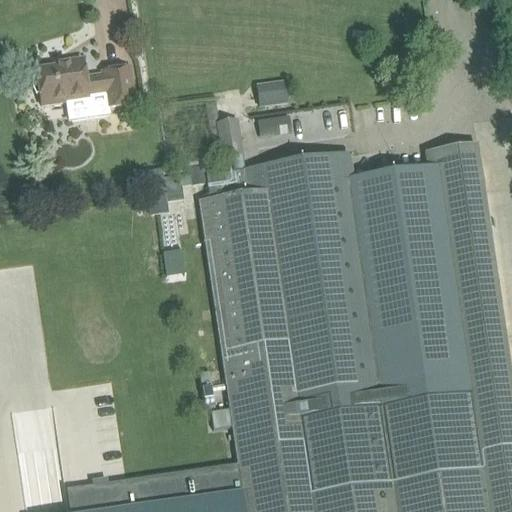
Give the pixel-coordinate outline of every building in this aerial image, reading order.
[(67,68),(36,72),(37,81),(33,81),(33,87),(33,91),(35,97),(39,96),(41,108),(67,104),(69,122),(111,117),(111,110),(135,107),(129,70),(102,74),(103,78),(85,80),(83,61),(66,64),(67,68)] [(289,106),(286,82),(257,86),(260,110),(289,106)] [(258,123),(261,141),(293,137),(290,119),(258,123)] [(217,126),(218,130),(209,131),(213,161),(242,157),(237,123),(217,126)] [(68,511),(511,511),(511,383),(482,183),(477,148),(427,155),(429,170),(427,171),(353,182),(349,157),(244,173),(234,174),(206,179),(210,203),(198,204),(229,409),(209,413),(213,433),(232,429),(237,466),(238,468),(66,493),(68,511)] [(181,189),(192,188),(206,185),(203,169),(189,172),(190,176),(163,180),(162,172),(144,174),(149,218),(168,216),(166,203),(183,201),(181,189)]
